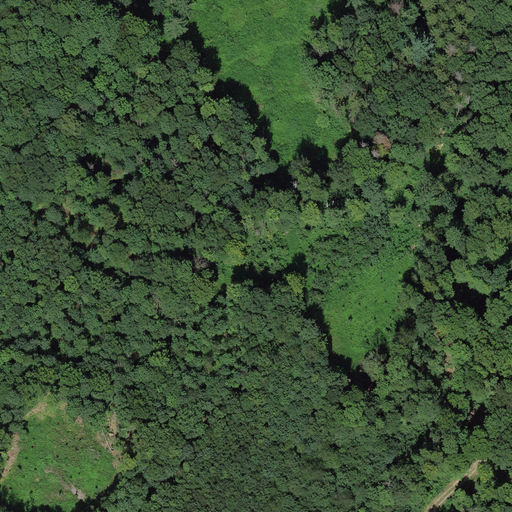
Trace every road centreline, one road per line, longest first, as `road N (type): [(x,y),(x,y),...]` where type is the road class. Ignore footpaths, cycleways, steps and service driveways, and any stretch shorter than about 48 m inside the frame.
road 1 (track): [(422,0),(444,201),(435,227),(279,348),(221,404),(138,511)]
road 2 (track): [(0,179),(110,277),(180,368),(221,404)]
road 3 (track): [(511,307),(471,357),(470,407),(490,454)]
